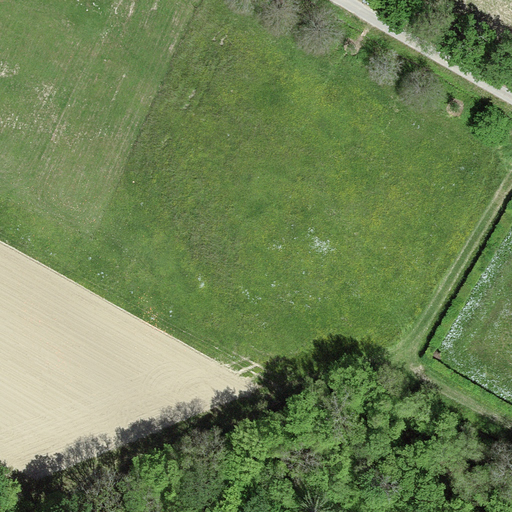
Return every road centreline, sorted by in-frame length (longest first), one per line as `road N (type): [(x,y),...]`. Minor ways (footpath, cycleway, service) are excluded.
road 1 (track): [(49,511),(391,357),(422,333),(511,179)]
road 2 (unclassified): [(332,0),(511,106)]
